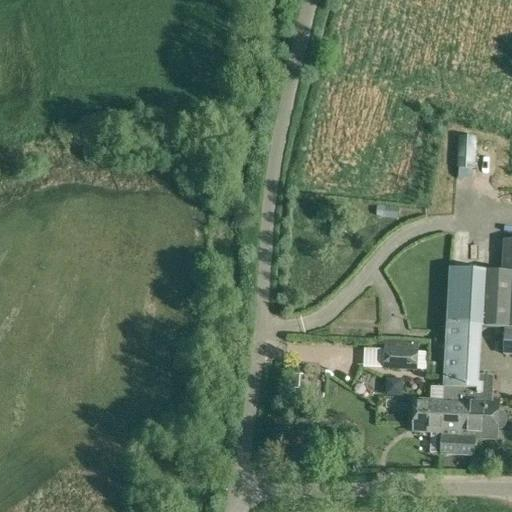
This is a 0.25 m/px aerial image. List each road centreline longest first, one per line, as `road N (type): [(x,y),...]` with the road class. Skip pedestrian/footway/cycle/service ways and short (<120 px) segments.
road 1 (unclassified): [(240,489),(276,154),(311,0)]
road 2 (unclassified): [(240,489),(511,492)]
